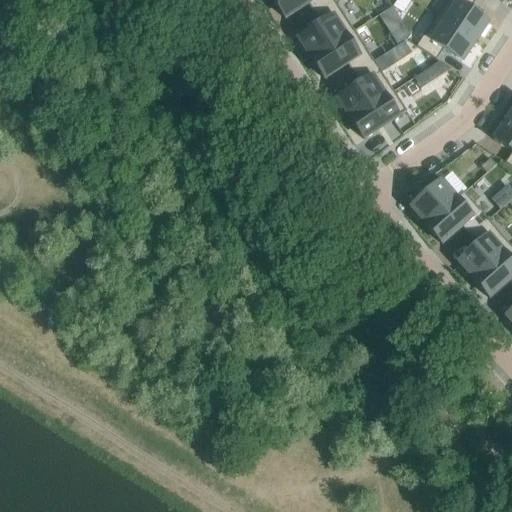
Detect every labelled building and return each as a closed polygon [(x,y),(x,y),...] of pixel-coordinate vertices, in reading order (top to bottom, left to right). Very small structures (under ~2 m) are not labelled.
[(273,0),(286,20),(308,5),(315,15),(335,2),(333,0),(273,0)] [(412,2),(408,0),(398,0),(393,9),(403,15),(412,2)] [(475,0),(448,0),(437,18),(476,43),(489,24),(470,11),(477,1),(475,0)] [(301,42),(298,44),(304,54),(307,52),(312,60),(347,38),(334,18),(342,13),(335,2),(315,15),(321,26),(299,40),(301,42)] [(392,9),(378,18),(398,47),(407,41),(410,36),(392,9)] [(437,18),(417,48),(437,61),(444,51),(462,63),(476,43),(437,18)] [(347,38),(312,60),(325,80),(347,66),(354,76),(374,63),(367,52),(360,57),(347,38)] [(404,45),(375,64),(382,75),(411,56),(404,45)] [(340,103),(337,105),(343,114),(346,112),(352,120),(386,98),(373,78),(381,73),(374,63),(354,76),(361,86),(339,100),(340,103)] [(439,63),(429,70),(434,76),(444,70),(439,63)] [(386,98),(352,120),(364,140),(387,126),(394,136),(414,123),(407,112),(399,117),(386,98)] [(511,124),(507,121),(494,141),(511,153),(511,154),(506,164),(511,167),(511,124)] [(491,160),(481,168),(487,174),(496,166),(491,160)] [(428,194),(441,182),(437,178),(423,188),(428,194)] [(413,211),(410,213),(418,221),(420,219),(426,226),(426,227),(457,200),(456,200),(441,182),(411,209),(413,211)] [(511,191),(509,188),(494,201),(502,210),(511,201),(511,191)] [(457,200),(426,227),(442,245),(462,227),(470,237),(488,221),(464,194),(464,193),(456,200),(457,200)] [(460,265),(458,267),(465,276),(468,274),(474,280),(473,281),(474,281),(511,248),(511,247),(488,221),(470,237),(478,246),(459,263),(460,265)] [(511,248),(474,281),(490,299),(510,282),(511,284),(511,248)]
